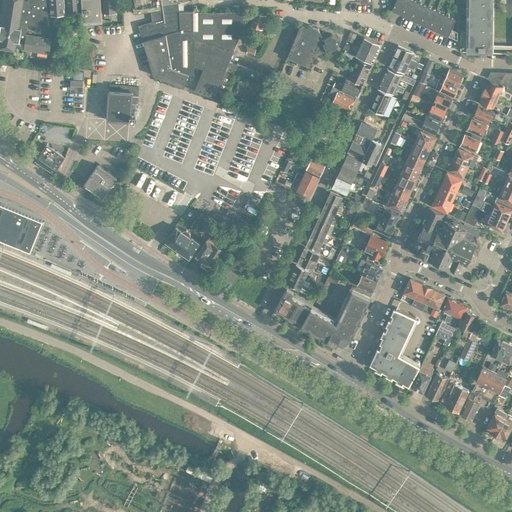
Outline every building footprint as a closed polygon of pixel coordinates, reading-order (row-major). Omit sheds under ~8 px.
[(7,0),(3,24),(2,24),(0,32),(0,36),(1,37),(0,42),(0,45),(15,48),(15,47),(24,48),(28,22),(48,23),(47,1),(46,0),(7,0)] [(50,0),(51,13),(65,12),(64,0),(50,0)] [(67,0),(68,13),(80,11),(79,0),(67,0)] [(100,0),(81,0),(83,24),(102,23),(100,0)] [(102,0),(103,11),(117,10),(116,0),(102,0)] [(133,13),(151,11),(162,9),(161,0),(132,0),(133,6),(132,6),(133,13)] [(179,0),(161,0),(162,9),(151,11),(152,21),(138,25),(143,40),(154,75),(184,86),(188,74),(194,73),(194,64),(194,37),(193,11),(179,11),(178,1),(180,1),(179,0)] [(391,9),(401,14),(407,0),(395,0),(395,3),(394,3),(391,9)] [(407,0),(401,14),(410,18),(418,1),(415,0),(407,0)] [(460,31),(460,51),(491,52),(491,51),(490,51),(490,0),(469,0),(469,31),(460,31)] [(410,18),(420,22),(427,6),(418,1),(410,18)] [(420,22),(429,27),(437,10),(427,6),(420,22)] [(429,27),(438,31),(446,14),(437,10),(429,27)] [(194,37),(234,49),(245,22),(245,11),(193,11),(194,37)] [(258,35),(265,37),(269,24),(263,22),(266,15),(255,11),(248,32),(252,34),(254,27),(260,28),(258,35)] [(448,35),(451,28),(455,19),(446,14),(438,31),(448,35)] [(68,26),(69,34),(77,32),(75,24),(68,26)] [(327,50),(322,38),(318,28),(309,24),(305,26),(301,24),(287,57),(310,66),(314,55),(327,50)] [(451,28),(448,35),(457,40),(457,31),(451,28)] [(24,49),(49,53),(51,38),(27,34),(24,49)] [(332,34),(330,35),(322,38),(327,50),(337,46),(341,37),(332,34)] [(194,37),(194,64),(203,68),(194,90),(221,100),(236,64),(229,61),(234,49),(194,37)] [(364,37),(360,46),(376,53),(381,44),(364,37)] [(398,45),(393,55),(417,66),(421,68),(423,64),(411,58),(414,52),(398,45)] [(376,53),(360,46),(356,55),(372,62),(376,53)] [(344,55),(340,62),(345,64),(347,58),(350,59),(353,53),(347,51),(346,50),(344,55)] [(425,61),(426,56),(414,53),(413,58),(425,61)] [(417,66),(393,55),(388,65),(404,72),(407,66),(413,68),(415,65),(417,66)] [(358,58),(353,68),(367,74),(371,64),(358,58)] [(428,61),(424,70),(429,72),(433,63),(428,61)] [(233,73),(238,75),(242,65),(237,63),(233,73)] [(238,75),(243,77),(247,67),(242,65),(238,75)] [(243,77),(247,78),(252,68),(247,67),(243,77)] [(387,67),(383,77),(397,84),(400,78),(413,84),(415,79),(403,74),(402,74),(387,67)] [(247,78),(252,80),(256,70),(252,68),(247,78)] [(367,74),(353,68),(348,78),(362,84),(367,74)] [(442,73),(440,77),(458,85),(460,81),(462,80),(463,77),(462,76),(463,74),(449,68),(446,75),(442,73)] [(252,80),(257,82),(261,72),(256,70),(252,80)] [(71,79),(70,92),(83,92),(83,72),(73,71),(73,79),(71,79)] [(423,71),(419,81),(425,83),(429,74),(423,71)] [(501,83),(506,72),(491,71),(488,77),(501,83)] [(257,82),(261,84),(266,74),(261,72),(257,82)] [(506,86),(511,73),(511,72),(506,72),(501,83),(506,86)] [(266,74),(261,84),(266,86),(270,76),(266,74)] [(397,84),(383,77),(378,87),(393,93),(394,91),(397,88),(403,91),(405,87),(397,84)] [(458,85),(440,77),(438,82),(442,83),(439,90),(453,96),(454,95),(455,95),(457,92),(456,90),(458,85)] [(332,79),(329,84),(338,89),(338,88),(356,97),(361,86),(346,78),(343,84),(332,79)] [(486,83),(483,90),(498,97),(503,86),(489,80),(488,84),(486,83)] [(240,95),(243,89),(261,96),(264,89),(246,81),(245,83),(239,81),(234,93),(240,95)] [(107,120),(108,119),(130,121),(131,119),(135,119),(136,113),(137,113),(138,86),(110,84),(110,89),(109,89),(108,89),(108,90),(109,90),(110,90),(109,96),(108,96),(108,97),(109,97),(109,103),(108,103),(107,104),(108,104),(109,104),(108,110),(107,110),(107,111),(108,112),(108,117),(107,118),(106,119),(107,120)] [(338,89),(329,84),(323,98),(326,99),(332,102),(350,110),(356,97),(338,89)] [(378,88),(373,98),(387,104),(392,95),(378,88)] [(498,97),(483,90),(480,97),(481,98),(479,101),(493,108),(498,97)] [(430,96),(428,100),(446,109),(449,104),(450,104),(452,101),(451,99),(451,98),(438,91),(435,98),(430,96)] [(413,94),(410,99),(417,103),(420,97),(413,94)] [(387,104),(373,98),(369,107),(383,114),(387,104)] [(446,109),(428,100),(423,111),(441,120),(442,119),(444,118),(445,115),(444,113),(446,109)] [(477,104),(476,104),(476,105),(477,105),(477,106),(476,109),(475,108),(472,114),(474,114),(473,116),(474,116),(488,123),(491,116),(508,124),(511,117),(498,110),(497,113),(478,104),(477,104)] [(401,119),(407,121),(421,127),(435,134),(436,132),(438,131),(439,129),(438,127),(441,121),(426,115),(423,121),(404,113),(401,119)] [(469,123),(468,123),(467,126),(467,128),(467,129),(482,136),(486,125),(471,118),(469,123)] [(401,119),(399,125),(404,127),(407,121),(401,119)] [(502,140),(511,144),(511,121),(502,140)] [(376,129),(362,122),(357,132),(358,132),(354,141),(353,140),(349,150),(350,151),(349,153),(371,163),(375,165),(379,157),(375,155),(378,148),(382,150),(385,145),(372,139),(376,129)] [(505,131),(499,128),(495,137),(493,136),(491,140),(500,144),(505,131)] [(419,129),(414,139),(431,147),(436,136),(419,129)] [(392,138),(398,141),(401,134),(395,131),(392,138)] [(480,140),(465,133),(463,138),(462,137),(459,143),(460,143),(460,145),(475,151),(480,140)] [(414,139),(410,150),(425,157),(427,152),(429,152),(430,149),(429,148),(430,147),(431,147),(414,139)] [(36,160),(37,160),(51,169),(54,171),(53,172),(54,172),(65,157),(46,144),(36,160)] [(456,153),(453,158),(468,165),(472,167),(477,156),(458,147),(458,149),(456,149),(455,152),(456,153)] [(31,148),(28,152),(35,157),(37,153),(31,148)] [(297,153),(310,160),(306,168),(320,174),(325,164),(317,160),(318,158),(299,149),(297,153)] [(410,150),(405,161),(420,168),(422,163),(424,162),(425,160),(424,158),(425,157),(410,150)] [(348,152),(343,164),(357,170),(362,159),(348,152)] [(285,158),(280,169),(285,171),(287,166),(290,167),(293,161),(285,158)] [(468,165),(453,158),(451,163),(450,163),(449,166),(449,167),(448,169),(463,175),(468,165)] [(405,161),(400,171),(415,178),(418,174),(419,173),(420,170),(420,169),(420,168),(405,161)] [(381,162),(376,173),(382,176),(387,165),(381,162)] [(85,184),(85,185),(103,198),(105,195),(111,200),(125,180),(113,182),(113,179),(117,178),(97,164),(83,184),(85,184)] [(343,164),(337,175),(351,182),(357,170),(343,164)] [(295,176),(301,179),(315,186),(319,176),(306,169),(303,175),(297,172),(295,176)] [(483,181),(485,176),(486,173),(481,170),(477,178),(483,181)] [(400,171),(395,182),(411,189),(413,184),(414,183),(415,181),(415,179),(415,178),(400,171)] [(444,178),(442,182),(457,189),(462,178),(447,171),(447,173),(445,174),(444,176),(444,178)] [(382,176),(376,173),(374,177),(371,183),(377,186),(382,176)] [(351,182),(337,175),(332,187),(346,193),(351,182)] [(315,186),(301,179),(299,185),(286,179),(284,184),(297,190),(297,189),(310,195),(315,186)] [(395,182),(390,192),(407,200),(407,199),(406,199),(408,195),(410,194),(411,192),(410,190),(411,189),(395,182)] [(438,192),(437,193),(452,200),(457,189),(442,182),(440,187),(439,188),(437,190),(438,192)] [(511,188),(504,185),(499,196),(511,201),(511,188)] [(464,187),(462,191),(471,196),(473,191),(464,187)] [(480,207),(490,212),(491,211),(507,219),(510,212),(511,212),(511,209),(511,208),(511,207),(511,206),(496,199),(493,206),(490,205),(491,203),(483,199),(485,195),(484,194),(486,190),(480,187),(472,204),(480,207)] [(366,194),(373,197),(376,191),(369,188),(366,194)] [(330,191),(326,199),(342,207),(344,203),(340,201),(343,196),(330,191)] [(407,200),(390,192),(386,203),(402,210),(407,200)] [(452,200),(437,193),(435,198),(434,199),(433,201),(433,203),(432,204),(447,211),(452,200)] [(464,198),(462,205),(469,208),(472,202),(464,198)] [(326,199),(322,208),(334,214),(336,210),(340,212),(342,207),(326,199)] [(0,203),(0,239),(30,252),(42,221),(0,203)] [(475,218),(480,207),(472,204),(468,213),(464,220),(474,225),(477,219),(475,218)] [(379,212),(377,216),(395,224),(397,220),(398,219),(399,216),(399,215),(399,214),(384,207),(381,213),(379,212)] [(447,215),(429,207),(423,221),(425,222),(416,242),(423,245),(420,250),(418,251),(419,253),(421,252),(427,255),(426,256),(451,268),(451,269),(457,272),(461,263),(466,265),(476,242),(470,240),(472,234),(477,237),(480,231),(464,223),(462,227),(456,224),(458,220),(447,215)] [(322,208),(318,217),(334,225),(336,221),(332,219),(334,214),(322,208)] [(454,216),(464,220),(468,213),(457,208),(454,216)] [(363,210),(360,209),(354,220),(358,222),(363,210)] [(491,211),(490,212),(485,223),(501,231),(504,225),(505,225),(507,221),(506,220),(507,219),(491,211)] [(395,224),(377,216),(375,220),(378,222),(375,228),(390,235),(390,234),(392,233),(393,230),(393,229),(395,224)] [(318,217),(313,226),(326,232),(328,228),(332,230),(334,225),(318,217)] [(364,245),(361,251),(379,258),(381,254),(382,254),(384,248),(386,247),(387,245),(386,243),(387,241),(371,234),(373,229),(354,221),(352,226),(368,232),(364,241),(367,242),(366,246),(364,245)] [(166,241),(189,257),(199,242),(190,236),(190,235),(190,232),(185,229),(182,230),(176,226),(166,241)] [(313,226),(309,235),(326,242),(328,238),(324,237),(326,232),(313,226)] [(197,255),(204,260),(201,264),(208,269),(222,248),(215,243),(218,239),(211,234),(197,255)] [(326,242),(309,235),(305,244),(318,250),(320,246),(323,247),(326,242)] [(341,239),(338,237),(333,246),(337,248),(341,239)] [(304,246),(301,254),(316,261),(319,257),(332,263),(334,259),(332,258),(331,258),(304,246)] [(327,256),(331,258),(336,250),(331,247),(327,256)] [(341,249),(335,260),(342,264),(348,252),(341,249)] [(316,261),(301,254),(297,262),(298,262),(313,269),(316,261)] [(360,262),(359,261),(355,269),(361,272),(377,279),(378,278),(379,278),(381,273),(380,272),(382,267),(362,258),(360,262)] [(220,275),(226,279),(234,268),(228,264),(220,275)] [(296,264),(291,273),(304,279),(306,275),(313,278),(315,273),(296,264)] [(234,268),(226,279),(232,283),(239,272),(234,268)] [(304,279),(291,273),(287,283),(299,289),(306,292),(308,288),(301,285),(304,279)] [(329,273),(317,300),(316,301),(326,306),(339,278),(329,273)] [(357,284),(372,291),(374,286),(376,285),(377,283),(377,281),(377,280),(362,273),(357,284)] [(403,292),(415,297),(422,282),(410,277),(403,292)] [(422,282),(415,297),(412,304),(422,309),(426,302),(427,302),(433,288),(422,282)] [(351,288),(352,289),(360,293),(363,288),(353,284),(351,288)] [(279,312),(284,315),(294,297),(291,295),(293,292),(293,291),(287,287),(275,308),(280,311),(279,312)] [(372,293),(363,288),(360,293),(370,297),(372,293)] [(445,293),(433,288),(427,302),(438,307),(445,293)] [(352,289),(345,303),(362,311),(364,306),(366,307),(370,297),(360,293),(352,289)] [(510,309),(511,305),(511,291),(511,293),(506,290),(499,304),(510,309)] [(443,320),(445,321),(446,318),(452,321),(454,317),(451,316),(458,300),(453,298),(453,296),(451,296),(449,296),(448,296),(442,309),(447,312),(443,320)] [(294,297),(284,315),(336,343),(338,340),(341,341),(340,342),(343,344),(344,343),(346,344),(349,338),(350,337),(349,337),(351,333),(353,334),(360,317),(342,309),(341,311),(339,310),(337,315),(339,316),(337,321),(334,319),(294,297)] [(462,302),(458,300),(451,316),(454,317),(455,315),(462,318),(468,305),(466,304),(466,302),(464,301),(462,302)] [(345,303),(342,309),(360,317),(366,307),(364,306),(362,311),(345,303)] [(455,332),(466,337),(476,315),(470,312),(471,310),(470,308),(467,307),(455,332)] [(380,342),(382,343),(379,349),(377,347),(370,363),(377,366),(376,368),(381,371),(382,369),(387,372),(386,374),(391,377),(392,375),(398,378),(397,380),(402,383),(403,381),(409,384),(419,365),(397,353),(399,350),(400,351),(415,317),(396,308),(380,342)] [(432,308),(430,313),(435,316),(438,311),(432,308)] [(441,321),(438,328),(452,334),(455,327),(441,321)] [(452,334),(438,328),(435,335),(445,339),(443,343),(444,343),(447,345),(450,339),(452,334)] [(459,337),(456,341),(463,345),(466,340),(459,337)] [(469,339),(464,350),(460,357),(466,360),(475,342),(469,339)] [(490,354),(500,358),(507,343),(503,341),(501,341),(497,339),(490,354)] [(507,343),(500,358),(511,363),(511,360),(511,345),(507,343)] [(450,359),(445,369),(451,371),(456,362),(450,359)] [(490,363),(488,368),(494,371),(496,366),(490,363)] [(411,385),(423,391),(433,370),(421,365),(411,385)] [(487,368),(482,365),(460,412),(472,418),(480,402),(472,399),(475,393),(494,402),(507,377),(496,372),(496,373),(487,368)] [(498,369),(496,372),(507,377),(508,373),(498,369)] [(426,394),(438,399),(448,377),(444,375),(436,371),(426,394)] [(469,388),(450,380),(446,387),(445,386),(438,400),(440,401),(459,410),(469,388)] [(504,384),(499,393),(505,396),(510,387),(504,384)] [(491,431),(496,434),(507,415),(508,413),(500,409),(498,414),(495,412),(486,427),(491,430),(491,431)] [(511,429),(511,417),(507,415),(496,434),(501,437),(502,436),(507,439),(511,429)] [(259,481),(255,489),(264,493),(267,485),(259,481)]
